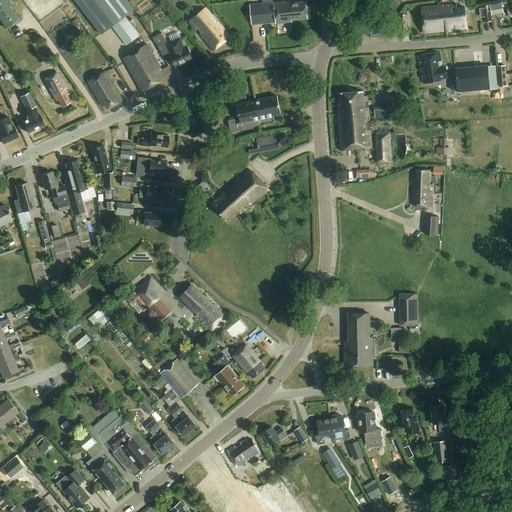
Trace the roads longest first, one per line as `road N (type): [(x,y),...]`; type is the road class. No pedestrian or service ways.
road 1 (tertiary): [(302,342),(320,298),(326,249),(322,57)]
road 2 (residential): [(0,168),(190,82)]
road 3 (residential): [(511,366),(323,389)]
road 4 (residential): [(326,45),(511,33)]
road 5 (residential): [(183,261),(186,230),(176,216),(190,82)]
road 6 (tertiary): [(123,511),(260,397)]
road 7 (track): [(103,121),(16,0)]
road 8 (residential): [(190,82),(240,63),(322,57)]
